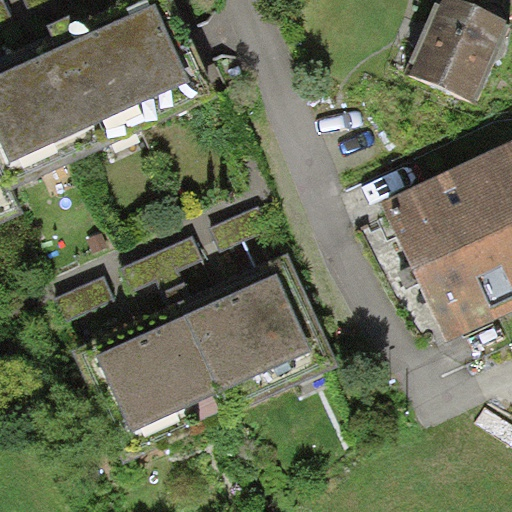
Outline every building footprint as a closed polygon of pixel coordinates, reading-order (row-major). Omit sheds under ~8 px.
[(4,0),(0,2),(0,29),(15,22),(4,0)] [(145,0),(0,65),(0,177),(8,196),(218,102),(172,0),(145,0)] [(23,0),(31,16),(66,0),(23,0)] [(510,27),(440,0),(426,38),(409,83),(478,109),(510,27)] [(384,218),(360,230),(392,291),(424,344),(441,337),(448,349),(511,318),(511,148),(380,208),(384,218)] [(0,224),(18,217),(8,196),(0,177),(0,224)] [(261,210),(210,233),(220,255),(271,232),(261,210)] [(191,241),(126,271),(136,293),(201,264),(191,241)] [(170,313),(82,354),(130,457),(335,363),(287,259),(194,302),(186,284),(173,290),(161,295),(170,313)] [(106,277),(56,300),(66,322),(117,299),(106,277)]
